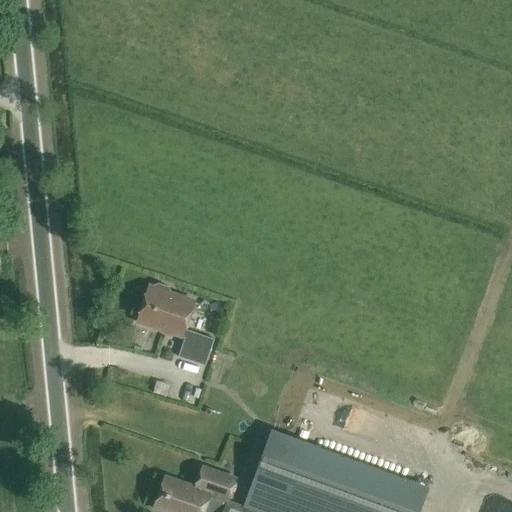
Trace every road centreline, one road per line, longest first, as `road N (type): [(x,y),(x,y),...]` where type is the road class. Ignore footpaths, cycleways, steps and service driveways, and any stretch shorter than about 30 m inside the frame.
road 1 (unclassified): [(68,511),(17,0)]
road 2 (track): [(511,250),(431,461)]
